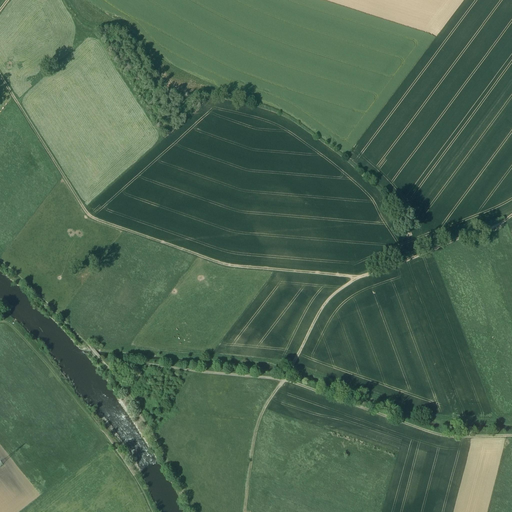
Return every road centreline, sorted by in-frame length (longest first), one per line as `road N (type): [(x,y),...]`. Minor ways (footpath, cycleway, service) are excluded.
road 1 (track): [(0,73),(95,220),(222,266),(359,281)]
road 2 (track): [(511,438),(443,439),(288,382),(106,363)]
road 3 (track): [(217,97),(292,120),(350,163),(404,216),(422,258)]
road 4 (track): [(296,366),(339,294),(511,221)]
road 5 (track): [(511,421),(453,422),(296,366),(288,382)]
road 6 (track): [(248,511),(260,425),(288,382)]
